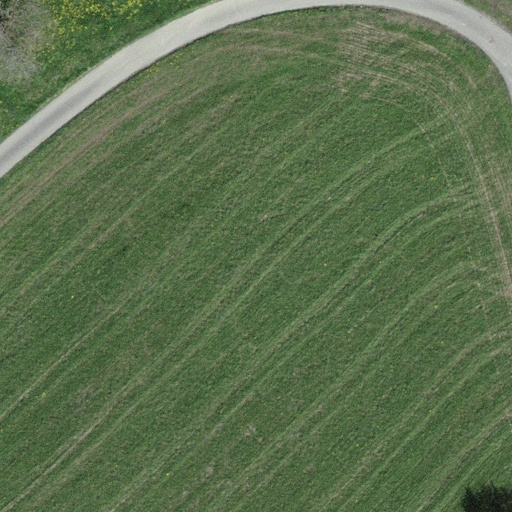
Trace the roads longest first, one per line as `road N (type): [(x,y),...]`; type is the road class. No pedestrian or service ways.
road 1 (unclassified): [(0,161),(134,56),(179,31),(272,0)]
road 2 (unclassified): [(400,0),(457,17),(511,60)]
